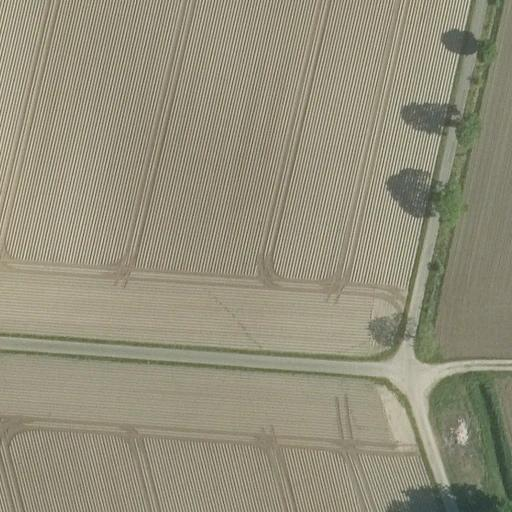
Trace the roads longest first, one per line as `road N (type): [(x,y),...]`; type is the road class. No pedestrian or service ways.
road 1 (unclassified): [(0,343),(404,370)]
road 2 (unclassified): [(404,370),(486,0)]
road 3 (unclassified): [(452,511),(404,370)]
